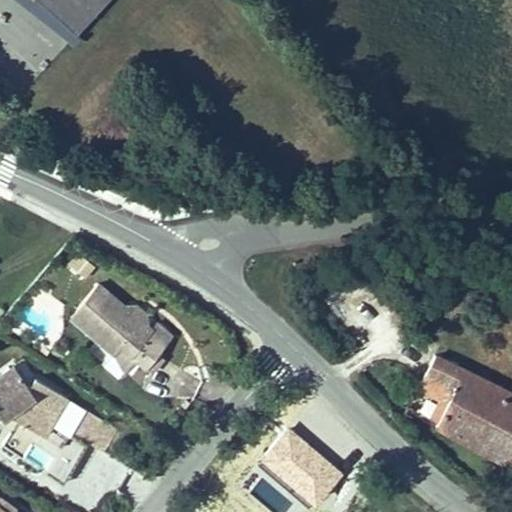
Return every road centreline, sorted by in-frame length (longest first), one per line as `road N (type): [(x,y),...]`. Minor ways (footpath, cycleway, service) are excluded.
road 1 (unclassified): [(511,235),(392,229),(224,237),(188,261)]
road 2 (tertiary): [(466,511),(293,347)]
road 3 (residential): [(293,347),(143,511)]
road 4 (tertiary): [(188,261),(0,168)]
road 5 (tertiary): [(293,347),(188,261)]
